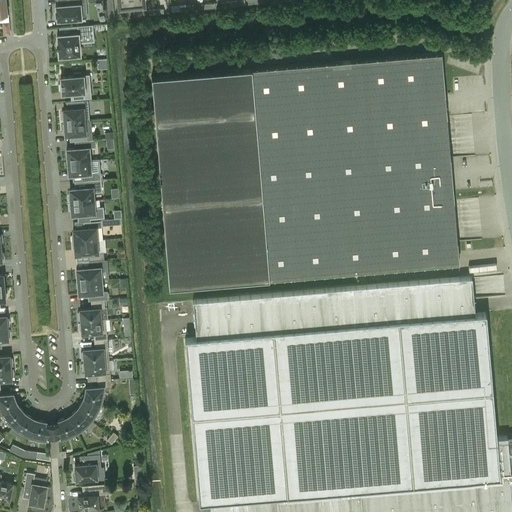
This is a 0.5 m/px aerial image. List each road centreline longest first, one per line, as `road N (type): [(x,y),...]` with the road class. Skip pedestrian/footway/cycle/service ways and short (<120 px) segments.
road 1 (residential): [(50,401),(62,394),(65,376),(37,40)]
road 2 (residential): [(0,48),(30,381),(50,401)]
road 3 (unclassified): [(511,9),(500,36),(511,201)]
